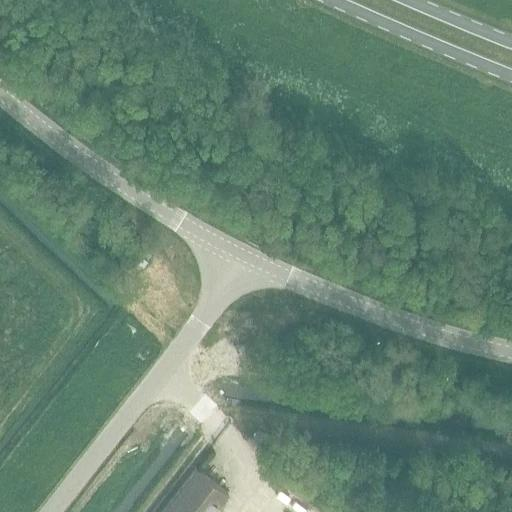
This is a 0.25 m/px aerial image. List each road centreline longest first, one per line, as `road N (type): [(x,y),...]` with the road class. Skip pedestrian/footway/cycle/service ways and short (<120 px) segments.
road 1 (unclassified): [(248,259),(50,511)]
road 2 (track): [(210,416),(511,452)]
road 3 (unclassified): [(248,259),(140,196),(0,89)]
road 4 (unclassified): [(248,259),(429,331),(511,353)]
road 5 (primary): [(327,0),(511,76)]
